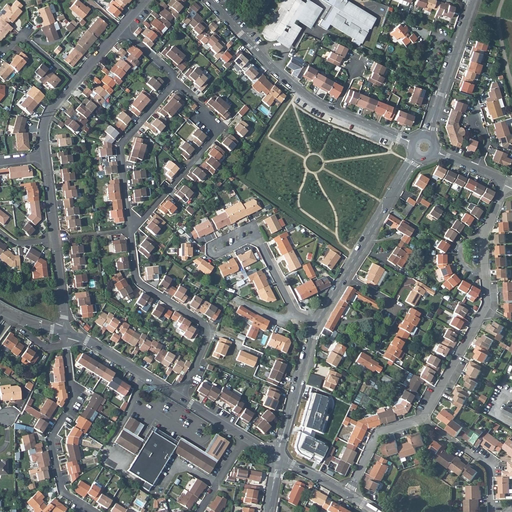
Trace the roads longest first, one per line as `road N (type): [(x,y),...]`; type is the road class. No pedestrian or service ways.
road 1 (residential): [(423,417),(487,302),(484,235),(506,181)]
road 2 (residential): [(180,398),(206,329),(141,285),(129,230)]
road 3 (residential): [(129,230),(223,126),(175,82)]
road 4 (residential): [(66,343),(73,401),(50,438),(62,491),(91,511)]
road 5 (residential): [(129,230),(120,146),(175,82)]
road 6 (residential): [(210,0),(276,70),(334,110)]
road 7 (residential): [(426,135),(471,0)]
road 8 (residential): [(317,322),(277,458)]
road 9 (residential): [(416,156),(343,277)]
road 10 (residential): [(180,398),(65,332)]
road 11 (residential): [(423,417),(490,466),(491,511)]
